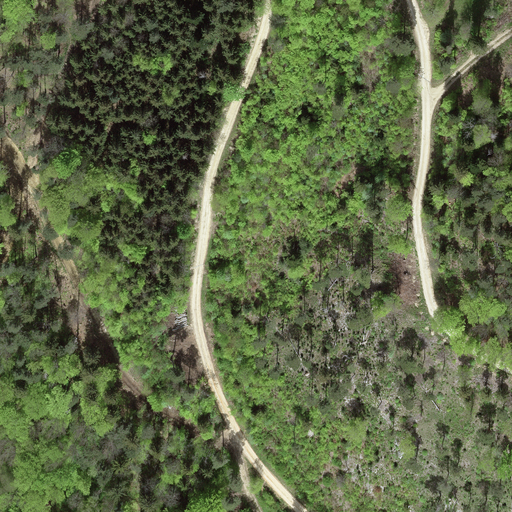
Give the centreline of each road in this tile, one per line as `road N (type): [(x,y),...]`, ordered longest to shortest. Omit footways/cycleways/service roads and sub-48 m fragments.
road 1 (track): [(303,511),(236,440),(200,343),(196,275),(216,154),(268,0)]
road 2 (track): [(412,0),(428,102),(417,224),(429,304),(452,333),(511,369)]
